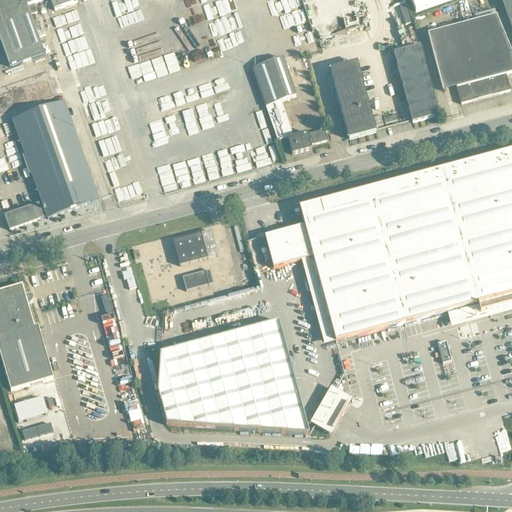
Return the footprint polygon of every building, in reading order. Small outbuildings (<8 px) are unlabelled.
[(38,14),(34,5),(44,2),(42,0),(0,0),(0,41),(9,68),(45,55),(31,16),(38,14)] [(78,3),(77,0),(51,0),(55,12),(78,3)] [(411,0),(416,13),(452,0),(411,0)] [(511,0),(500,0),(511,32),(511,0)] [(511,74),(511,54),(496,16),(428,35),(443,93),(457,89),(461,106),(478,101),(478,100),(493,96),(493,97),(511,92),(506,76),(511,74)] [(440,117),(421,47),(394,54),(413,124),(440,117)] [(267,108),(298,98),(285,60),(254,71),(267,108)] [(377,134),(358,63),(331,71),(350,141),(377,134)] [(99,202),(64,104),(13,122),(25,156),(23,158),(29,175),(32,176),(42,204),(32,207),(32,206),(4,216),(10,232),(38,222),(38,221),(47,218),(48,220),(99,202)] [(311,147),(328,142),(325,132),(309,136),(308,134),(293,138),(282,104),(267,109),(279,144),(288,141),(292,156),(313,151),(311,147)] [(397,122),(396,116),(384,120),(385,125),(397,122)] [(511,152),(300,210),(305,228),(304,228),(272,237),(265,238),(274,270),(302,262),(304,269),(315,266),(329,319),(321,321),(326,341),(334,338),(336,344),(447,314),(478,306),(481,316),(511,307),(511,152)] [(245,153),(235,156),(236,161),(247,158),(245,153)] [(272,237),(304,228),(302,222),(270,231),(272,237)] [(218,258),(212,233),(174,243),(180,268),(218,258)] [(186,293),(217,285),(214,271),(183,279),(186,293)] [(54,381),(39,330),(39,331),(38,328),(35,329),(29,308),(34,303),(34,302),(34,301),(34,300),(34,299),(34,298),(33,297),(32,297),(31,297),(30,297),(26,298),(23,287),(0,293),(0,354),(11,393),(54,381)] [(276,327),(161,359),(157,394),(167,429),(308,436),(276,327)] [(438,346),(443,365),(452,363),(446,344),(438,346)] [(351,400),(331,389),(310,426),(330,437),(337,424),(351,400)] [(28,402),(12,406),(19,431),(35,426),(28,402)]
